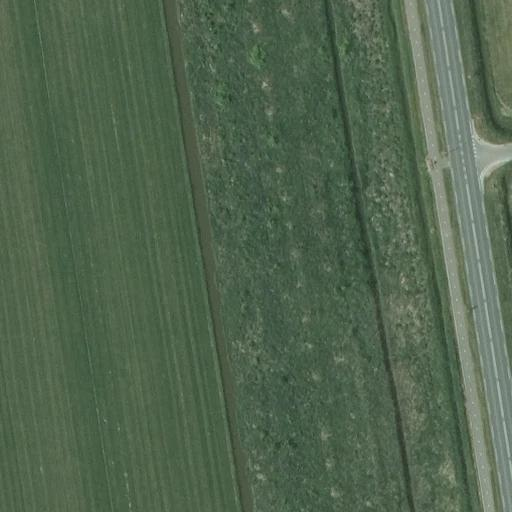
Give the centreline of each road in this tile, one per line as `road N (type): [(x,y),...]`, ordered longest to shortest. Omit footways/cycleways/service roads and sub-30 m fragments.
road 1 (primary): [(511,492),(460,162)]
road 2 (primary): [(460,162),(437,0)]
